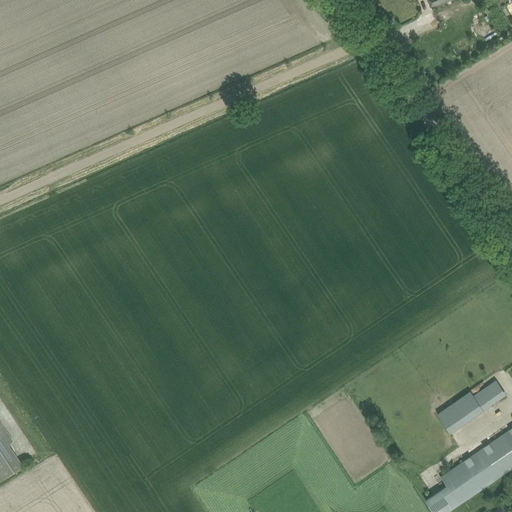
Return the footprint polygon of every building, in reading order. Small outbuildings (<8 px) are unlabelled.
[(386,407),(397,424),(479,370),(468,353),(386,407)] [(487,384),(474,394),(484,409),(498,400),(487,384)] [(0,478),(22,464),(9,442),(12,440),(0,421),(0,478)] [(426,499),(435,511),(447,511),(511,468),(511,427),(442,476),(447,484),(426,499)] [(511,507),(509,502),(501,507),(503,511),(506,511),(511,509),(511,507)]
